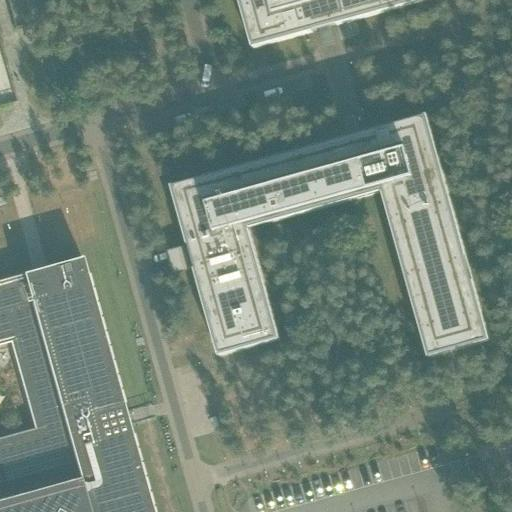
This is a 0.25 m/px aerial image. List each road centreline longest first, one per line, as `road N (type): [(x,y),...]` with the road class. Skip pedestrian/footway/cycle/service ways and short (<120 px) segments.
road 1 (unclassified): [(96,130),(194,480)]
road 2 (unclassified): [(194,480),(446,410)]
road 3 (unclassified): [(214,98),(416,37)]
road 4 (unclassified): [(96,130),(214,98)]
